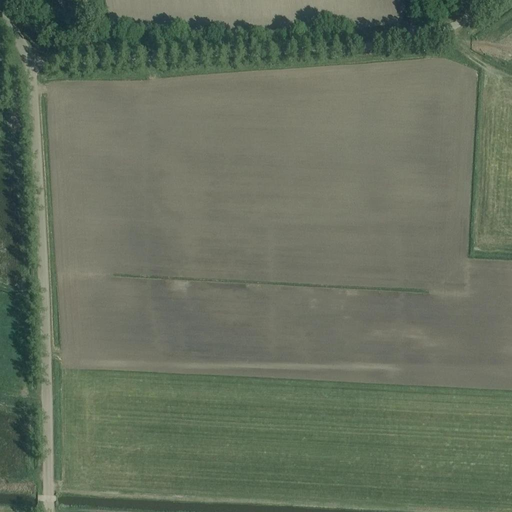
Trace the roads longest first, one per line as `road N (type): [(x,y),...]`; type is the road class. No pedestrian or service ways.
road 1 (unclassified): [(30,64),(414,41),(492,0)]
road 2 (unclassified): [(48,511),(30,64)]
